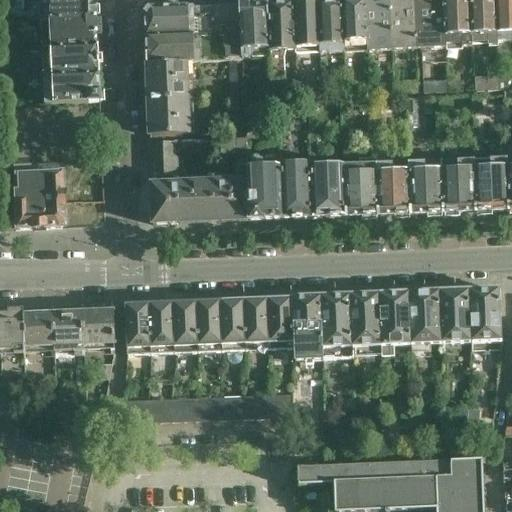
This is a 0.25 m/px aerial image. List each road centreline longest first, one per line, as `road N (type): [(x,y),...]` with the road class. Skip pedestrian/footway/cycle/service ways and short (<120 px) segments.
road 1 (unclassified): [(131,275),(511,260)]
road 2 (residential): [(131,275),(121,0)]
road 3 (unclassified): [(0,277),(131,275)]
